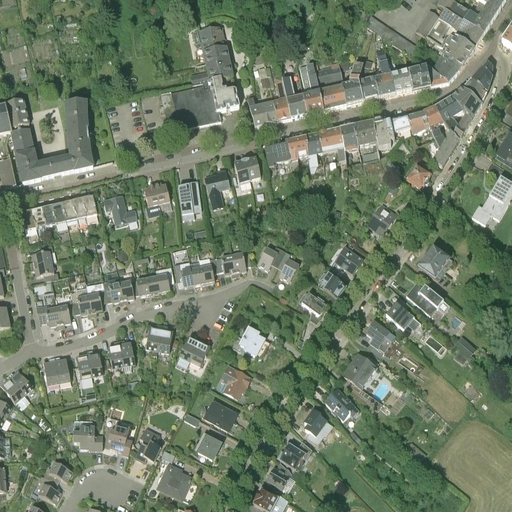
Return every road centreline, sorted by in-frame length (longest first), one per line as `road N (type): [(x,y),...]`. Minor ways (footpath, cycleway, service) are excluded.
road 1 (residential): [(489,53),(502,75),(485,126),(247,464),(224,511)]
road 2 (residential): [(489,53),(444,96),(3,204)]
road 3 (residential): [(36,352),(203,304)]
road 4 (residential): [(36,352),(3,204)]
